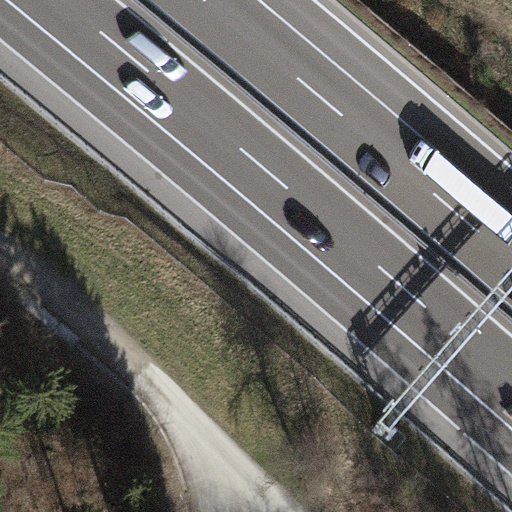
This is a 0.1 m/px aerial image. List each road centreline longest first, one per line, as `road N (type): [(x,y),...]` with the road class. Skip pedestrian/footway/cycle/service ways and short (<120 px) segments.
road 1 (motorway): [(35,0),(511,404)]
road 2 (track): [(0,250),(102,333),(284,511)]
road 3 (motorway): [(511,237),(232,0)]
